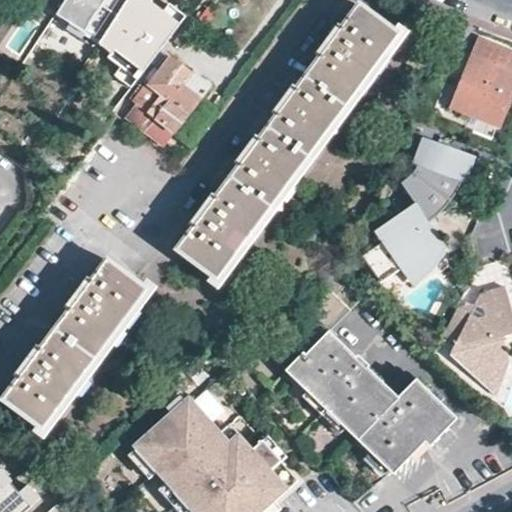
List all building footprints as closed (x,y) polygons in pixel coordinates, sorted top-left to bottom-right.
[(41,0),(56,9),(61,0),(41,0)] [(106,30),(125,0),(61,0),(56,9),(53,14),(67,24),(64,28),(78,37),(81,33),(97,43),(106,30)] [(143,0),(125,0),(106,30),(130,46),(120,60),(137,71),(146,58),(147,58),(173,19),(169,10),(159,3),(152,6),(143,0)] [(357,5),(174,249),(215,279),(397,34),(357,5)] [(97,43),(81,33),(78,37),(91,45),(97,43)] [(511,54),(477,39),(449,106),(496,125),(511,89),(511,54)] [(121,107),(117,114),(123,118),(126,113),(141,126),(149,115),(172,132),(207,87),(166,52),(162,58),(164,60),(159,65),(161,67),(127,112),(121,107)] [(444,53),(435,72),(445,76),(454,58),(444,53)] [(172,132),(149,115),(141,126),(164,143),(172,132)] [(425,221),(427,220),(431,217),(441,206),(448,197),(456,180),(459,181),(468,155),(418,136),(409,163),(413,164),(409,172),(404,179),(398,184),(412,203),(371,233),(378,242),(359,257),(378,284),(398,270),(400,273),(441,244),(425,221)] [(105,257),(1,398),(42,428),(145,288),(105,257)] [(360,295),(341,271),(304,309),(326,330),(360,295)] [(499,338),(500,335),(511,331),(511,324),(501,285),(479,291),(474,302),(473,304),(480,307),(483,314),(476,317),(455,307),(439,339),(453,345),(449,353),(487,388),(505,360),(499,338)] [(483,314),(480,307),(473,304),(474,302),(455,307),(476,317),(483,314)] [(330,480),(351,503),(390,470),(392,473),(422,442),(428,446),(453,420),(412,381),(394,400),(363,371),(368,367),(355,355),(352,359),(324,332),(303,355),(300,352),(284,368),(366,448),(330,480)] [(259,441),(204,380),(183,398),(168,411),(130,445),(133,449),(153,471),(166,486),(186,509),(189,511),(258,511),(263,508),(271,501),(294,480),(277,461),(259,441)] [(183,398),(177,391),(162,405),(168,411),(183,398)] [(283,456),(265,436),(259,441),(277,461),(282,456),(283,456)] [(153,471),(133,449),(126,455),(146,477),(153,471)] [(182,511),(186,509),(166,486),(159,492),(177,511),(182,511)] [(74,511),(65,501),(53,511),(74,511)] [(271,501),(263,508),(258,511),(273,511),(277,508),(271,501)]
